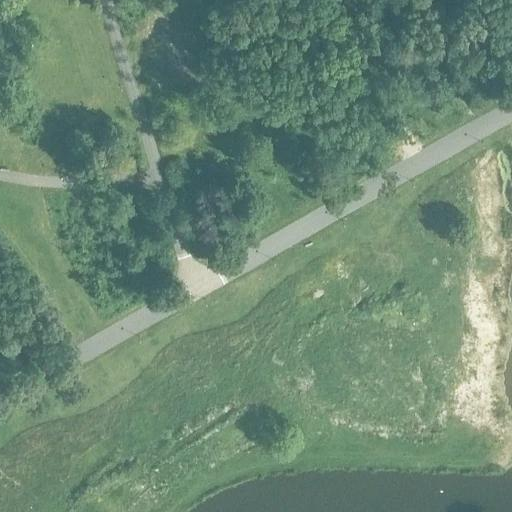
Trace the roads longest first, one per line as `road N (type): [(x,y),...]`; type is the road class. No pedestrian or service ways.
road 1 (residential): [(198,289),(511,112)]
road 2 (residential): [(198,289),(181,257),(105,0)]
road 3 (residential): [(0,404),(198,289)]
